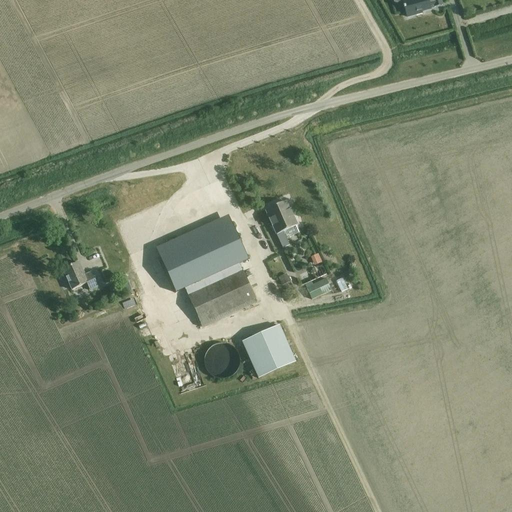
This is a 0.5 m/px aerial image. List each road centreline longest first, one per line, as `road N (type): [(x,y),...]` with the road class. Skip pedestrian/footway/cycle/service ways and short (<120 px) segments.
road 1 (unclassified): [(0,216),(269,120),(511,59)]
road 2 (track): [(358,0),(386,64),(320,106)]
